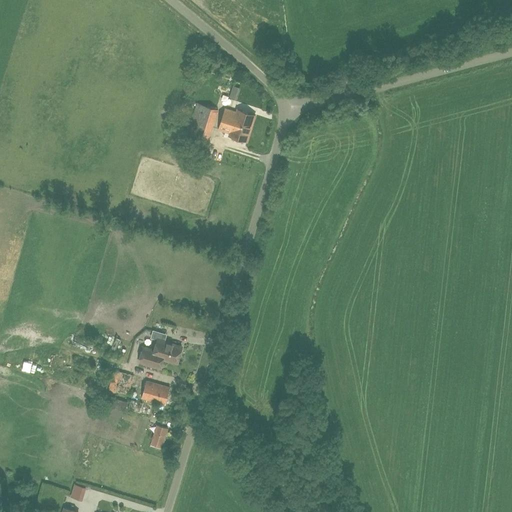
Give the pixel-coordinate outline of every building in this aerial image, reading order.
[(236,86),(233,97),(239,99),(242,88),(236,86)] [(197,104),(191,121),(193,121),(189,135),(195,137),(191,150),(204,154),(218,110),(197,104)] [(226,109),(220,130),(230,133),(230,136),(248,141),(256,115),(240,111),(240,114),(237,113),(226,109)] [(158,340),(156,346),(155,350),(144,347),(139,361),(160,368),(163,358),(177,362),(182,347),(158,340)] [(129,395),(134,375),(114,370),(109,390),(129,395)] [(142,398),(165,405),(170,387),(147,381),(142,398)] [(111,407),(125,411),(127,402),(114,398),(111,407)] [(143,413),(145,403),(134,400),(131,409),(143,413)] [(163,448),(168,429),(157,425),(151,444),(163,448)] [(77,485),(74,498),(87,501),(89,488),(77,485)]
